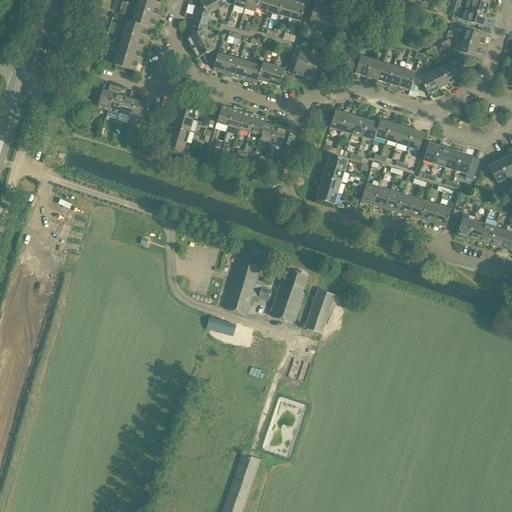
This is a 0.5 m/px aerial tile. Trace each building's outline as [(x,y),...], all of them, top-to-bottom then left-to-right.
[(137,0),(136,7),(134,11),(160,19),(161,16),(157,15),(160,7),(138,0),(137,0)] [(206,18),(207,16),(218,10),(212,0),(198,0),(201,4),(196,7),(194,14),(206,18)] [(212,0),(218,10),(228,4),(234,6),(235,0),(212,0)] [(245,9),(247,0),(235,0),(234,6),(245,9)] [(256,13),(257,9),(259,0),(247,0),(245,9),(256,13)] [(268,12),(270,0),(259,0),(257,9),(268,12)] [(278,16),(282,0),(270,0),(268,12),(278,16)] [(289,19),(294,2),(289,0),(282,0),(278,16),(289,19)] [(310,21),(332,28),(339,7),(331,4),(332,1),(328,0),(325,0),(325,3),(316,0),(313,12),(311,17),(310,21)] [(486,15),(489,4),(474,0),(471,0),(469,10),(486,15)] [(300,22),(305,5),(294,2),(289,19),(300,22)] [(482,26),(486,15),(469,10),(465,21),(482,26)] [(127,20),(149,27),(153,29),(156,20),(159,21),(160,19),(134,11),(131,21),(127,20)] [(204,23),(206,18),(194,14),(192,20),(204,23)] [(127,20),(123,32),(149,40),(150,36),(146,35),(149,27),(127,20)] [(192,48),(208,40),(202,30),(203,26),(191,23),(189,31),(192,35),(187,38),(192,48)] [(479,58),(482,50),(485,51),(487,45),(483,44),(486,36),(465,29),(458,52),(465,54),(470,55),(475,57),(479,58)] [(122,35),(120,42),(142,49),(144,40),(148,42),(149,40),(123,32),(122,35)] [(215,66),(218,54),(214,53),(213,50),(208,40),(192,48),(198,59),(203,56),(207,63),(215,66)] [(118,50),(117,53),(142,61),(143,59),(139,57),(142,49),(120,42),(118,50)] [(316,81),(322,60),(300,53),(301,48),(297,47),(297,48),(294,56),(298,58),(296,65),(291,63),(289,72),(293,74),(302,77),(301,80),(306,82),(307,78),(316,81)] [(113,64),(117,65),(121,67),(126,68),(130,70),(135,71),(138,63),(141,64),(142,61),(117,53),(113,64)] [(224,74),(229,57),(218,54),(215,66),(213,71),(224,74)] [(235,77),(240,60),(229,57),(224,74),(235,77)] [(367,77),(372,60),(361,57),(356,74),(367,77)] [(458,79),(469,73),(461,58),(450,63),(458,79)] [(246,81),(250,63),(240,60),(235,77),(246,81)] [(378,80),(383,63),(372,60),(367,77),(378,80)] [(257,84),(258,80),(261,67),(250,63),(246,81),(257,84)] [(269,83),(274,66),(262,63),(261,67),(258,80),(269,83)] [(389,84),(394,67),(383,63),(378,80),(389,84)] [(448,84),(458,79),(450,63),(440,68),(448,84)] [(280,87),(285,69),(274,66),(269,83),(280,87)] [(399,87),(405,70),(394,67),(389,84),(399,87)] [(438,89),(448,84),(440,68),(430,74),(438,89)] [(413,84),(416,73),(405,70),(399,87),(411,90),(413,84)] [(428,95),(438,89),(430,74),(420,79),(428,95)] [(109,111),(115,94),(103,91),(98,108),(109,111)] [(119,114),(125,97),(115,94),(109,111),(119,114)] [(131,118),(134,106),(136,101),(125,97),(119,114),(131,118)] [(141,121),(147,104),(136,101),(134,106),(131,118),(141,121)] [(193,120),(197,107),(179,102),(175,114),(193,120)] [(228,126),(233,109),(222,106),(217,123),(228,126)] [(239,130),(244,113),(233,109),(228,126),(239,130)] [(342,131),(347,114),(336,111),(331,128),(342,131)] [(250,133),(255,116),(244,113),(239,130),(250,133)] [(190,132),(193,120),(175,114),(172,126),(190,132)] [(353,135),(358,118),(347,114),(342,131),(353,135)] [(261,136),(265,123),(266,119),(255,116),(250,133),(261,136)] [(363,138),(369,121),(358,118),(353,135),(363,138)] [(374,141),(375,137),(381,120),(380,120),(379,124),(369,121),(363,138),(374,141)] [(386,141),(392,124),(381,120),(375,137),(386,141)] [(270,144),(276,127),(265,123),(261,136),(260,141),(270,144)] [(397,144),(402,127),(392,124),(386,141),(397,144)] [(186,144),(190,132),(172,126),(168,138),(186,144)] [(282,147),(287,130),(276,127),(270,144),(282,147)] [(408,147),(413,130),(402,127),(397,144),(408,147)] [(419,151),(424,134),(413,130),(408,147),(419,151)] [(183,156),(186,144),(168,138),(165,151),(183,156)] [(217,141),(215,147),(221,149),(223,142),(217,141)] [(221,149),(220,153),(226,155),(229,144),(223,142),(221,149)] [(435,164),(440,147),(429,144),(424,161),(435,164)] [(243,156),(246,148),(245,147),(244,151),(238,150),(236,154),(243,156)] [(446,167),(451,150),(440,147),(435,164),(446,167)] [(456,171),(461,154),(451,150),(446,167),(456,171)] [(474,181),(478,165),(471,163),(473,157),(461,154),(456,171),(467,174),(466,178),(474,181)] [(344,172),(347,161),(330,156),(327,167),(344,172)] [(507,177),(511,174),(511,162),(509,156),(499,162),(507,177)] [(497,183),(507,177),(499,162),(488,167),(497,183)] [(341,183),(344,172),(327,167),(324,178),(341,183)] [(430,181),(431,176),(419,173),(418,177),(430,181)] [(337,193),(341,183),(324,178),(320,188),(337,193)] [(373,205),(379,187),(367,183),(361,201),(373,205)] [(385,209),(391,191),(379,187),(373,205),(385,209)] [(334,205),(337,193),(320,188),(317,199),(334,205)] [(397,212),(403,194),(391,191),(385,209),(397,212)] [(409,216),(415,198),(403,194),(397,212),(409,216)] [(422,220),(427,202),(415,198),(409,216),(422,220)] [(434,223),(439,205),(427,202),(422,220),(434,223)] [(446,227),(451,209),(439,205),(434,223),(446,227)] [(469,219),(470,216),(464,214),(458,235),(468,238),(473,220),(469,219)] [(479,241),(489,244),(495,227),(497,222),(486,219),(484,224),(479,241)] [(479,241),(484,224),(473,220),(468,238),(479,241)] [(501,229),(502,224),(497,222),(495,227),(489,244),(501,248),(506,230),(501,229)] [(511,251),(511,232),(506,230),(501,248),(511,251)] [(269,300),(271,291),(261,289),(262,286),(255,284),(260,267),(238,261),(225,309),(246,315),(251,295),(269,300)] [(302,294),(308,276),(287,269),(288,267),(284,266),(282,272),(286,274),(281,287),(280,286),(269,316),(278,319),(293,324),(304,295),(302,294)] [(321,334),(334,296),(318,291),(305,328),(321,334)] [(209,319),(206,330),(223,334),(226,325),(226,323),(209,319)] [(242,511),(260,460),(243,454),(222,511),(242,511)]
